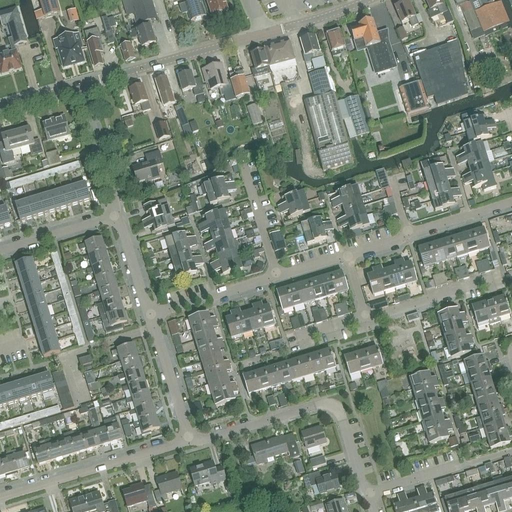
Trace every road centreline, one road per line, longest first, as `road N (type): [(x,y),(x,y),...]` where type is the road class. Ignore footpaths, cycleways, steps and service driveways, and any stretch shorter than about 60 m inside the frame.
road 1 (residential): [(365,492),(339,410),(327,405),(188,442)]
road 2 (residential): [(188,442),(0,500)]
road 3 (tertiary): [(78,89),(260,34)]
road 4 (residential): [(365,319),(494,281)]
road 5 (residential): [(150,317),(277,278)]
road 6 (residential): [(115,215),(78,89)]
road 7 (residential): [(188,442),(150,317)]
road 8 (residential): [(0,251),(115,215)]
